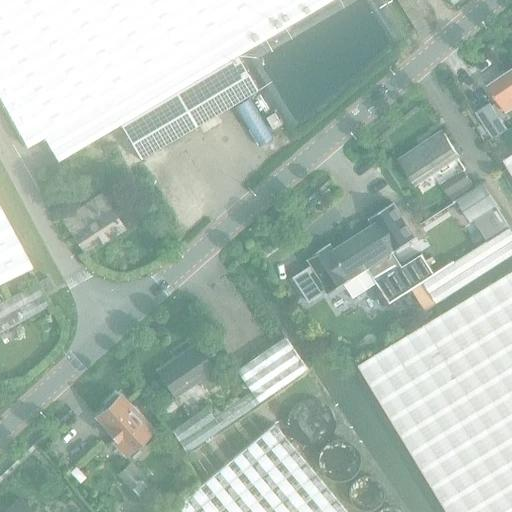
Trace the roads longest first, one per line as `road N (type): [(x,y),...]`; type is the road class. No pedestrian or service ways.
road 1 (unclassified): [(106,326),(484,0)]
road 2 (unclassified): [(106,326),(0,134)]
road 3 (unclassified): [(0,431),(106,326)]
